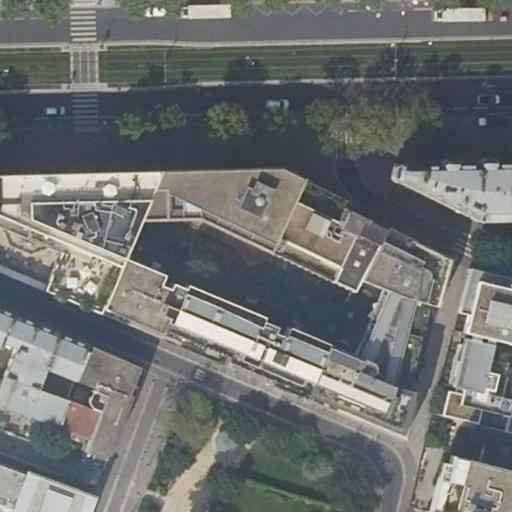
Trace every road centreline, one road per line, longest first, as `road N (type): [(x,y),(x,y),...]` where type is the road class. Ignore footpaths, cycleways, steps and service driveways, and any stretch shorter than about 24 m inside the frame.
road 1 (primary): [(511,22),(0,32)]
road 2 (primary): [(0,110),(343,94)]
road 3 (residential): [(164,359),(382,450),(394,468),(387,511)]
road 4 (residential): [(511,258),(465,248),(370,200),(354,183),(343,94)]
road 5 (residential): [(0,441),(122,486),(164,359)]
road 6 (residential): [(0,290),(164,359)]
road 7 (primary): [(343,94),(511,93)]
